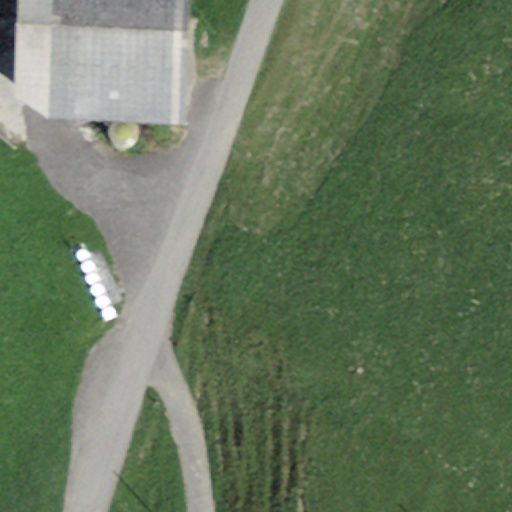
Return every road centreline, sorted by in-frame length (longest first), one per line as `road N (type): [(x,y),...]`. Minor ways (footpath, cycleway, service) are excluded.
road 1 (residential): [(270,0),(162,278),(85,511)]
road 2 (track): [(201,511),(169,385),(137,352)]
